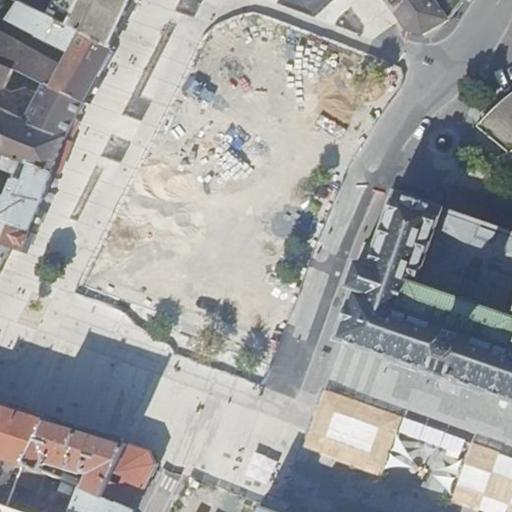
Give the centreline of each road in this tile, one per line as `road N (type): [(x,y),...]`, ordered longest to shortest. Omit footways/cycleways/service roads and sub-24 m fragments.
road 1 (residential): [(186,429),(221,427),(250,411),(302,333),(366,174),(427,90)]
road 2 (residential): [(159,0),(0,325)]
road 3 (residential): [(186,429),(0,371)]
